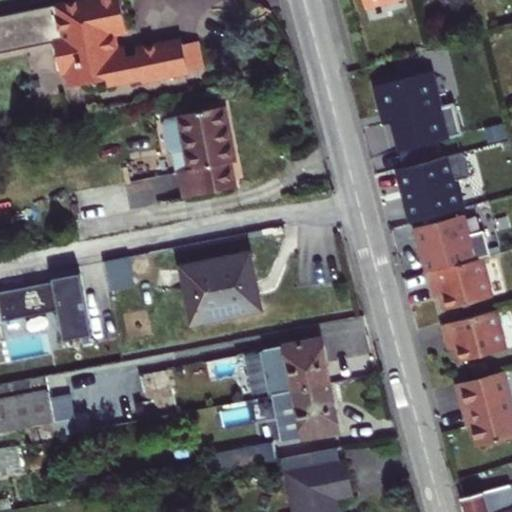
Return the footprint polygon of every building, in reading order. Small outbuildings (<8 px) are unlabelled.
[(113,30),(117,33),(127,31),(120,0),(74,0),(56,4),(63,39),(53,41),(59,70),(69,68),(73,86),(110,78),(111,85),(142,78),(143,83),(189,73),(188,71),(183,44),(182,42),(136,50),(137,56),(127,58),(124,48),(114,51),(110,34),(113,30)] [(63,39),(56,4),(51,5),(57,34),(52,36),(53,41),(63,39)] [(197,41),(183,44),(188,71),(203,68),(201,55),(197,41)] [(73,86),(69,68),(59,70),(60,75),(65,74),(68,87),(73,86)] [(431,72),(377,87),(388,125),(397,122),(405,151),(464,134),(455,102),(441,106),(431,72)] [(233,147),(225,106),(168,117),(164,122),(169,144),(174,147),(176,147),(185,145),(190,170),(181,171),(186,198),(236,188),(231,163),(236,162),(233,147)] [(181,171),(190,170),(185,145),(176,147),(181,171)] [(429,272),(483,258),(491,256),(485,231),(469,235),(464,215),(417,228),(429,272)] [(250,254),(183,268),(194,322),(261,308),(256,283),(250,254)] [(130,258),(104,263),(109,293),(136,288),(130,258)] [(483,258),(429,272),(433,288),(443,285),(446,294),(443,295),(447,310),(493,297),(483,258)] [(66,340),(94,335),(82,274),(0,290),(0,298),(4,321),(61,310),(66,340)] [(446,294),(443,285),(433,288),(434,293),(435,297),(443,295),(446,294)] [(461,362),(507,349),(497,310),(443,324),(447,339),(457,337),(460,347),(457,347),(461,362)] [(460,347),(457,337),(447,339),(448,344),(449,349),(457,347),(460,347)] [(272,348),(281,393),(330,383),(325,356),(322,339),(272,348)] [(511,436),(511,403),(503,370),(457,383),(462,403),(465,412),(469,411),(478,446),(511,436)] [(0,384),(0,432),(29,427),(31,441),(58,436),(47,376),(0,384)] [(284,407),(291,440),(340,430),(335,405),(330,383),(281,393),(284,407)] [(270,410),(284,407),(281,393),(267,396),(270,410)] [(207,473),(270,461),(277,460),(274,443),(204,457),(207,473)] [(345,463),(341,463),(338,448),(279,459),(282,476),(288,475),(295,511),(335,511),(333,499),(352,495),(345,463)] [(511,511),(511,495),(509,485),(462,498),(465,511),(511,511)]
